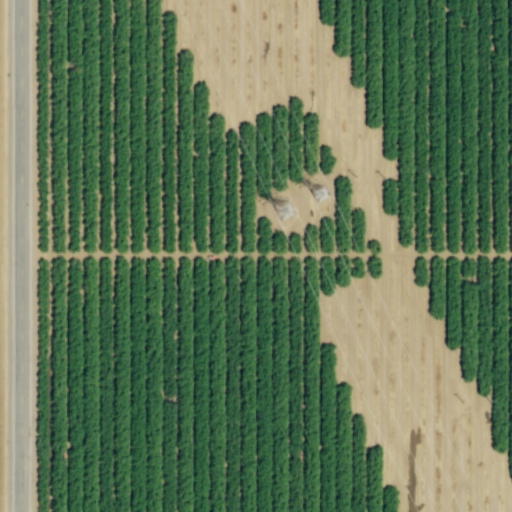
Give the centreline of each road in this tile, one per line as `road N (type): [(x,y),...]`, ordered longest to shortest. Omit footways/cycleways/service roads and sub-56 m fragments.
road 1 (tertiary): [(18,511),(18,0)]
road 2 (track): [(19,255),(511,254)]
